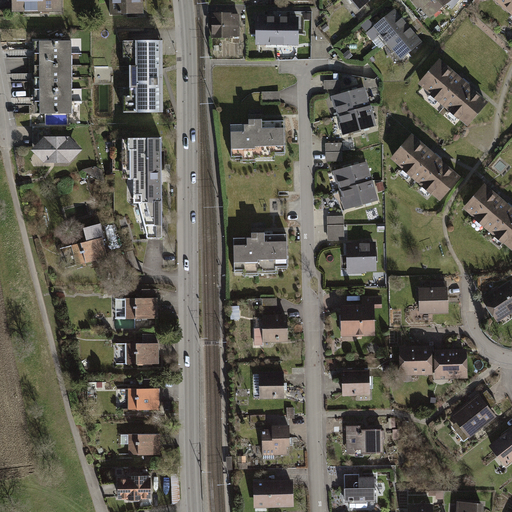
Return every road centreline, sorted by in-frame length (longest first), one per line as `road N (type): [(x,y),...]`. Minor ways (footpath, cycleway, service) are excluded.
road 1 (secondary): [(196,511),(187,0)]
road 2 (residential): [(319,511),(304,65)]
road 3 (residential): [(0,118),(88,471)]
